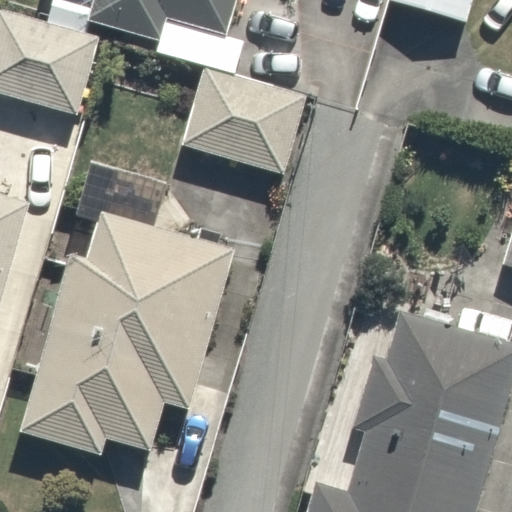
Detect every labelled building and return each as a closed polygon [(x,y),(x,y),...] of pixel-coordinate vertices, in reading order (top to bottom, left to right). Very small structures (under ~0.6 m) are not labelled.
[(39,0),(37,11),(0,0),(0,94),(67,113),(92,26),(154,44),(159,25),(204,37),(214,0),(39,0)] [(464,25),(470,0),(370,0),(371,1),(464,25)] [(297,86),(192,62),(171,150),(276,174),(297,86)] [(511,181),(491,275),(511,279),(511,181)] [(0,224),(9,194),(0,190),(0,224)] [(139,444),(150,405),(174,412),(225,238),(84,197),(66,258),(47,252),(0,410),(0,441),(94,469),(104,434),(139,444)] [(449,511),(500,342),(366,303),(356,335),(382,343),(374,370),(348,363),(330,425),(347,430),(327,498),(322,495),(317,493),(311,492),(306,492),(301,493),(295,495),(290,497),(286,501),(282,505),(279,510),(278,511),(449,511)]
